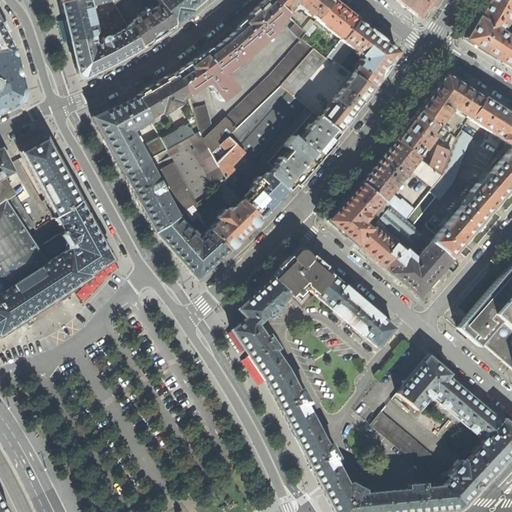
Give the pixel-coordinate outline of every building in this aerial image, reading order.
[(65,24),(70,42),(93,36),(95,31),(89,8),(91,5),(112,0),(114,3),(117,0),(67,0),(60,2),(65,24)] [(202,3),(204,0),(157,0),(160,4),(174,25),(202,3)] [(174,74),(187,95),(202,84),(202,83),(206,80),(209,83),(208,85),(220,100),(235,89),(226,77),(244,64),(279,33),(273,26),(285,13),(270,0),(263,0),(249,15),(250,17),(243,23),(225,40),(210,51),(197,61),(195,59),(173,74),(174,74)] [(270,0),(285,13),(291,7),(291,6),(290,5),(293,2),(295,4),(295,6),(295,7),(296,9),(299,9),(301,8),(316,19),(331,0),(270,0)] [(344,9),(331,0),(316,19),(340,39),(356,19),(344,9)] [(417,15),(421,15),(430,0),(396,0),(405,6),(417,15)] [(511,39),(501,33),(508,21),(510,22),(511,18),(511,0),(491,0),(489,5),(481,18),(479,19),(466,40),(479,49),(479,51),(482,53),(485,55),(486,54),(511,70),(511,72),(511,71),(511,39)] [(158,35),(174,25),(160,4),(149,11),(147,9),(145,8),(143,9),(141,13),(132,19),(132,21),(127,24),(128,26),(141,47),(158,35)] [(374,33),(356,19),(340,39),(327,56),(339,65),(352,49),(363,58),(362,59),(360,58),(359,60),(361,62),(352,74),(353,75),(372,88),(385,69),(397,52),(374,33)] [(290,29),(300,39),(305,33),(295,23),(290,29)] [(0,52),(13,50),(1,27),(0,24),(0,52)] [(77,73),(84,77),(110,64),(114,62),(141,47),(128,26),(109,38),(105,36),(102,37),(101,39),(101,42),(95,43),(93,36),(70,42),(74,59),(77,73)] [(227,137),(262,169),(282,146),(290,138),(313,112),(293,95),(325,58),(301,40),(269,75),(216,127),(210,125),(205,104),(192,108),(199,131),(210,153),(227,137)] [(19,76),(13,50),(0,52),(0,112),(5,110),(25,100),(19,76)] [(154,85),(136,96),(148,118),(160,111),(162,114),(179,105),(178,102),(188,96),(187,95),(174,74),(154,85)] [(444,74),(418,111),(438,126),(449,111),(448,110),(450,107),(468,119),(481,98),(471,91),(444,74)] [(355,110),(372,88),(353,75),(319,117),(338,132),(355,110)] [(108,148),(122,175),(143,163),(166,151),(161,140),(159,137),(140,148),(130,131),(149,121),(148,118),(136,96),(92,119),(108,148)] [(511,117),(481,98),(468,119),(511,147),(478,186),(475,185),(469,192),(471,194),(429,243),(449,259),(465,240),(469,236),(492,209),(494,206),(511,185),(511,117)] [(405,128),(395,141),(416,157),(423,148),(425,150),(432,141),(430,139),(433,134),(443,142),(450,135),(438,126),(418,111),(405,128)] [(288,152),(267,176),(285,194),(306,171),(324,150),(337,135),(318,119),(296,142),(290,138),(282,146),(288,152)] [(187,126),(161,140),(166,151),(169,157),(178,153),(175,146),(188,139),(194,149),(193,150),(213,191),(230,209),(231,210),(242,202),(234,193),(244,182),(231,169),(244,155),(227,140),(210,154),(199,133),(194,136),(187,126)] [(472,138),(461,130),(455,138),(450,153),(437,149),(430,168),(441,177),(432,188),(428,192),(438,201),(453,183),(467,145),(472,138)] [(0,337),(7,334),(7,332),(25,321),(26,321),(33,317),(33,315),(46,307),(57,300),(59,300),(66,295),(66,294),(82,284),(84,284),(90,279),(88,276),(112,260),(80,200),(46,138),(31,146),(20,152),(57,215),(53,217),(62,233),(35,250),(24,233),(33,226),(3,177),(12,172),(13,170),(2,149),(0,149),(0,337)] [(378,163),(361,184),(405,222),(413,211),(401,201),(399,203),(389,194),(409,170),(432,188),(441,177),(430,168),(416,157),(395,141),(378,163)] [(138,204),(154,233),(174,219),(143,163),(122,175),(138,204)] [(191,223),(200,218),(192,205),(195,204),(172,164),(160,171),(181,211),(183,211),(191,223)] [(250,195),(242,202),(258,220),(273,206),(285,194),(267,176),(266,175),(261,180),(259,179),(252,185),(253,188),(249,193),(250,195)] [(361,184),(347,199),(327,221),(371,259),(416,297),(422,290),(438,271),(449,259),(429,243),(405,222),(361,184)] [(244,234),(258,220),(242,202),(231,210),(230,209),(227,213),(224,211),(215,219),(218,222),(208,230),(210,233),(227,251),(244,234)] [(174,256),(194,279),(227,251),(210,233),(198,242),(195,238),(199,235),(193,228),(188,232),(176,217),(174,219),(154,233),(174,256)] [(284,265),(271,277),(289,296),(293,293),(297,296),(301,291),(298,288),(303,283),(312,292),(309,296),(311,298),(314,295),(331,276),(300,250),(284,265)] [(511,261),(464,317),(455,328),(477,347),(479,343),(511,371),(511,261)] [(347,289),(331,276),(314,295),(345,322),(362,302),(347,289)] [(251,361),(266,382),(286,369),(275,349),(274,347),(270,338),(269,338),(267,335),(266,336),(259,325),(267,317),(269,317),(271,315),(272,315),(279,308),(279,306),(289,296),(271,277),(253,294),(237,310),(244,318),(230,329),(251,361)] [(375,314),(362,302),(345,322),(376,347),(392,328),(376,315),(375,314)] [(448,373),(428,356),(417,369),(415,368),(413,370),(412,371),(410,373),(412,375),(395,393),(415,409),(431,393),(440,402),(438,404),(444,409),(446,407),(468,426),(466,428),(472,433),(474,431),(484,440),(464,462),(460,459),(446,475),(449,478),(441,486),(460,503),(475,487),(508,452),(511,447),(511,428),(502,420),(500,421),(490,412),(455,382),(447,375),(448,373)] [(299,390),(297,389),(286,369),(266,382),(282,412),(293,435),(315,423),(305,403),(306,402),(304,399),(303,396),(299,390)] [(367,423),(431,477),(441,465),(378,410),(367,423)] [(328,444),(326,444),(315,423),(293,435),(309,465),(321,489),(344,477),(334,458),(334,456),(333,454),(333,452),(330,447),(329,446),(328,444)] [(386,511),(384,488),(361,490),(362,489),(356,485),(348,482),(347,482),(344,477),(321,489),(333,511),(386,511)] [(406,486),(384,488),(386,511),(414,511),(454,509),(460,503),(441,486),(437,483),(429,484),(423,485),(422,483),(417,483),(411,483),(411,485),(407,484),(406,486)]
